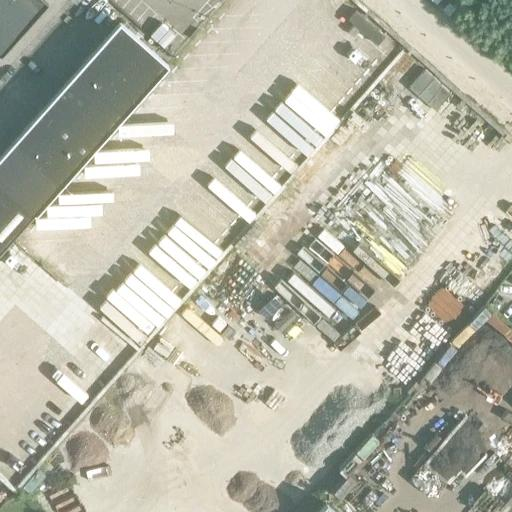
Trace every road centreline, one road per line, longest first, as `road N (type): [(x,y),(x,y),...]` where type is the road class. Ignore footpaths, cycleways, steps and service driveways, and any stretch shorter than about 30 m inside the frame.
road 1 (unknown): [(274,249),(359,143),(378,132),(422,136),(492,191)]
road 2 (unclassified): [(405,0),(511,94)]
